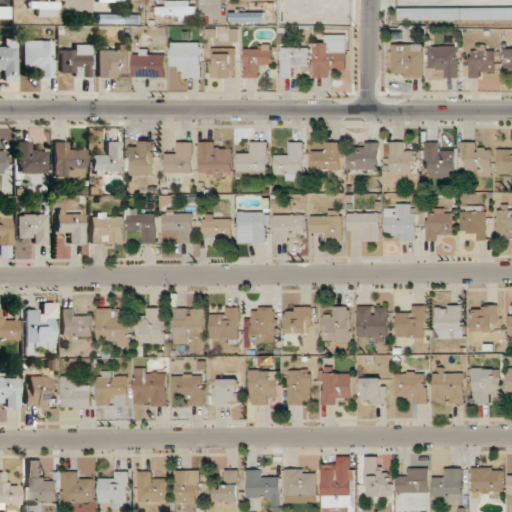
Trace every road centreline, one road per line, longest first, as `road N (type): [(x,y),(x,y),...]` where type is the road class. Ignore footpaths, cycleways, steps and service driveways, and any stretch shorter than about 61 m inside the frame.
road 1 (residential): [(0,441),(511,435)]
road 2 (residential): [(0,277),(511,272)]
road 3 (tertiary): [(0,112),(511,113)]
